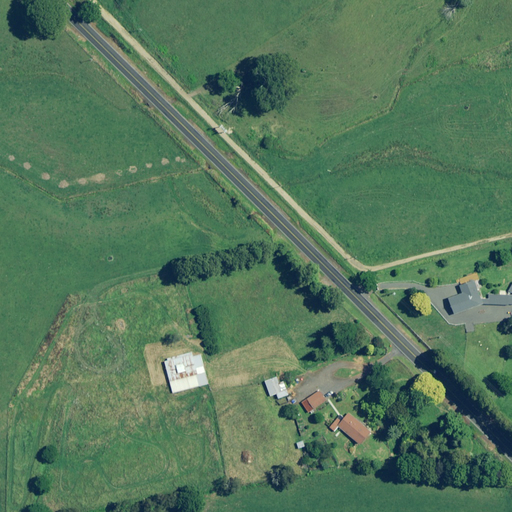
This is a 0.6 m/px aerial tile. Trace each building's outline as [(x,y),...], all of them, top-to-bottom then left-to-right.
[(482,304),(474,281),(459,285),(462,294),(448,298),(453,314),(482,304)] [(507,290),(499,290),(499,294),(488,294),(488,304),(511,304),(511,295),(507,295),(507,290)] [(193,356),(192,352),(163,359),(172,393),(207,384),(200,355),(193,356)] [(278,383),(275,377),(264,381),(270,396),(276,394),(278,398),(288,394),(283,381),(278,383)] [(325,400),(318,390),(301,403),(308,413),(325,400)] [(370,433),(349,413),(344,418),(340,415),(329,426),(334,431),(338,426),(358,445),(370,433)]
